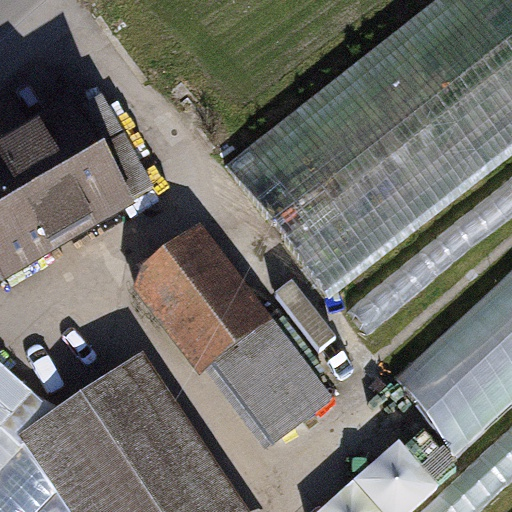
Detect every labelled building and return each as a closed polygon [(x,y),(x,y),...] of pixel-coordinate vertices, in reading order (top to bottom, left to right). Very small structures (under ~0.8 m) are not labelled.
[(241,0),(136,0),(108,23),(146,75),(241,0)] [(387,0),(280,0),(168,90),(206,143),(387,0)] [(511,0),(448,0),(231,169),(333,300),(511,160),(511,0)] [(10,103),(0,109),(0,276),(9,293),(144,215),(138,205),(157,194),(105,105),(84,117),(74,100),(25,129),(10,103)] [(511,181),(349,311),(368,334),(511,219),(511,181)] [(208,235),(137,283),(202,377),(214,369),(270,452),(329,412),(271,327),(208,235)] [(511,272),(392,379),(456,450),(511,400),(511,272)] [(246,511),(144,363),(16,441),(64,511),(246,511)] [(0,431),(32,396),(0,366),(0,431)] [(511,431),(422,511),(476,511),(511,479),(511,431)] [(316,511),(415,511),(450,484),(412,436),(316,511)] [(64,511),(16,441),(0,463),(0,511),(64,511)]
